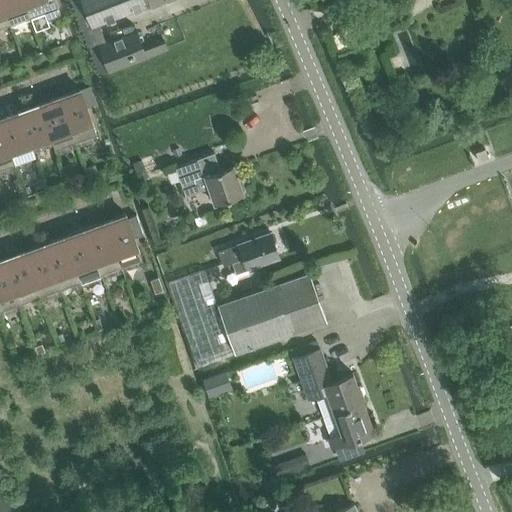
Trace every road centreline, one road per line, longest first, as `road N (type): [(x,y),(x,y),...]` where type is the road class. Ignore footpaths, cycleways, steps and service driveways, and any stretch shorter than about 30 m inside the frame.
road 1 (tertiary): [(489,511),(279,0)]
road 2 (residential): [(0,240),(115,198)]
